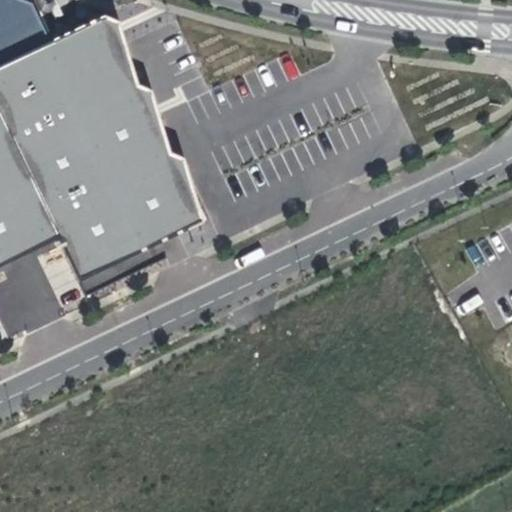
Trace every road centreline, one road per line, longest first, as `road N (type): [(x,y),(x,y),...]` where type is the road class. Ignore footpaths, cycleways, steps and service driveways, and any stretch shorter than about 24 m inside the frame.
road 1 (unclassified): [(0,401),(511,165)]
road 2 (tertiary): [(511,31),(281,0)]
